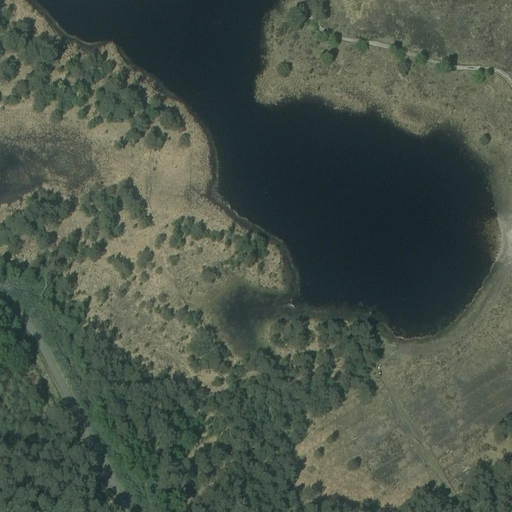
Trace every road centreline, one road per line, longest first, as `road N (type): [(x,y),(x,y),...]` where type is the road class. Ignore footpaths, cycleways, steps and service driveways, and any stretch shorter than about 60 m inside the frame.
road 1 (track): [(310,0),(321,31),(459,67),(491,67),(511,86)]
road 2 (track): [(463,511),(378,373),(379,361)]
